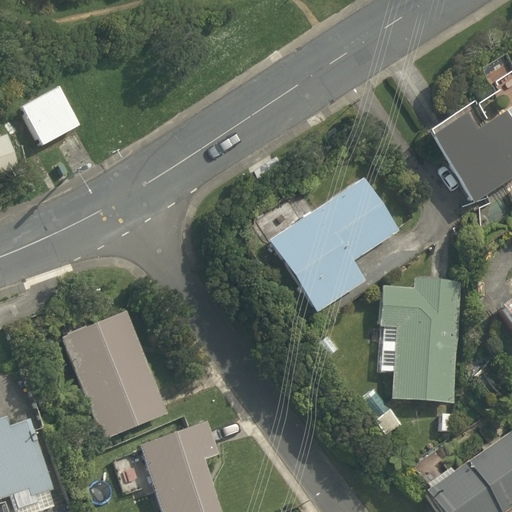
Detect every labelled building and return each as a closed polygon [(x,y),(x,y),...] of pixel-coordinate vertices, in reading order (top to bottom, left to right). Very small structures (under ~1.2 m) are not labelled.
[(61,89),(20,112),(42,152),(83,129),(61,89)] [(428,138),(471,204),(511,177),(511,107),(490,121),(476,130),(466,114),(431,136),(428,138)] [(6,134),(0,136),(0,181),(21,174),(6,134)] [(397,232),(362,179),(267,241),(315,314),(364,283),(351,263),(397,232)] [(391,374),(389,400),(452,404),(460,283),(412,279),(411,290),(380,287),(377,328),(382,328),(379,373),(391,374)] [(511,297),(498,308),(511,326),(511,297)] [(59,338),(100,441),(166,414),(125,312),(59,338)] [(0,500),(11,497),(15,511),(17,511),(38,505),(35,496),(52,491),(27,421),(7,428),(4,419),(0,420),(0,500)] [(204,424),(136,446),(158,511),(218,511),(201,462),(215,457),(204,424)] [(426,490),(422,493),(435,511),(504,511),(511,507),(511,433),(510,431),(450,473),(448,469),(423,486),(426,490)]
